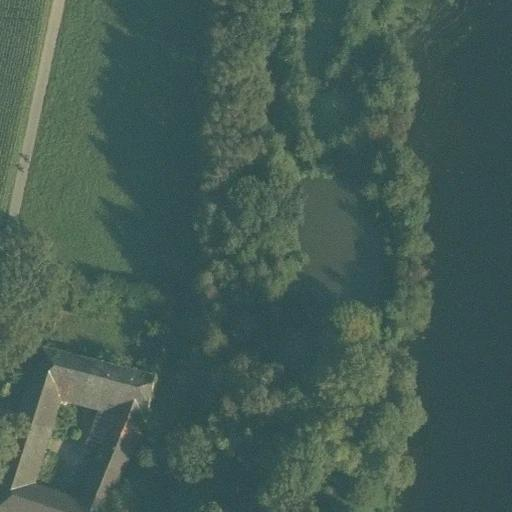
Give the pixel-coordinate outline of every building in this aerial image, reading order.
[(40,352),(29,388),(44,393),(56,356),(40,352)] [(56,356),(44,393),(44,395),(61,400),(103,410),(113,371),(56,356)] [(121,415),(146,422),(155,382),(113,371),(103,410),(121,415)] [(29,388),(16,428),(49,439),(61,400),(44,395),(44,393),(29,388)] [(108,439),(80,508),(91,511),(109,511),(132,457),(134,451),(146,422),(121,415),(111,440),(108,439)] [(16,428),(11,443),(44,454),(49,439),(16,428)] [(91,511),(80,508),(31,491),(44,454),(11,443),(0,477),(0,511),(91,511)] [(125,511),(145,463),(132,457),(109,511),(125,511)] [(237,501),(237,511),(253,511),(253,500),(237,501)]
